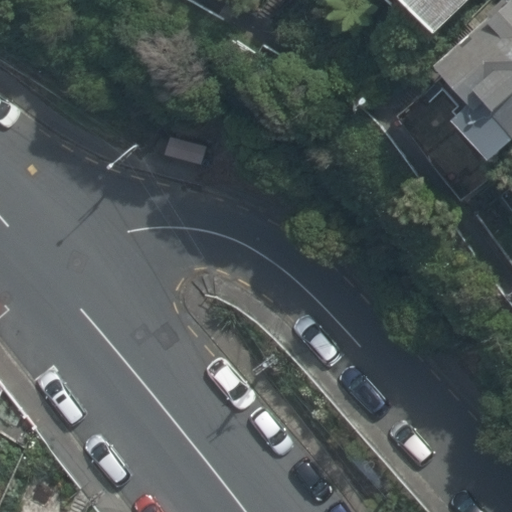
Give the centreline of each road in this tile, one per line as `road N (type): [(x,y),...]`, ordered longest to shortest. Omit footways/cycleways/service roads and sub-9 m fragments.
road 1 (residential): [(68,279),(168,238),(220,234),(275,248),(321,278),(511,505)]
road 2 (tertiary): [(68,279),(255,511)]
